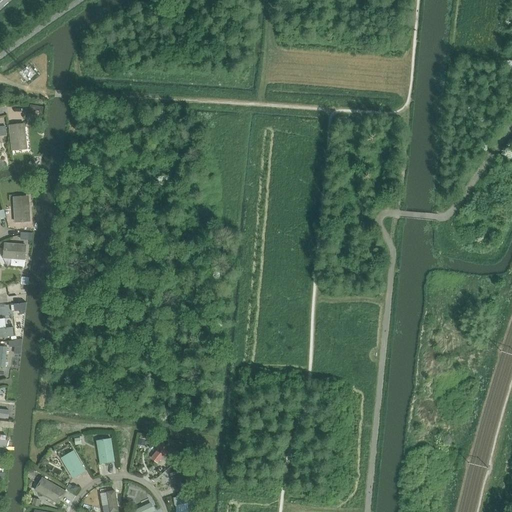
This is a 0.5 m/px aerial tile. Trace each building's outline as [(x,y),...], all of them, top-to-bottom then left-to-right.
[(26,136),(24,124),(10,125),(12,146),(21,145),(22,146),(26,145),(26,144),(26,141),(25,140),(25,136),(26,136)] [(19,200),(15,200),(15,201),(15,205),(16,206),(16,210),(15,210),(16,222),(30,221),(29,200),(20,201),(19,200)] [(6,244),(5,257),(13,257),(13,258),(25,259),(26,245),(6,244)] [(27,303),(14,304),(14,305),(15,311),(21,311),(21,313),(26,313),(27,303)] [(0,337),(16,336),(15,327),(6,328),(0,329),(0,326),(0,337)] [(23,340),(10,341),(10,347),(16,346),(15,353),(21,354),(23,340)] [(0,409),(0,417),(9,418),(10,410),(0,409)] [(104,449),(99,450),(101,464),(115,461),(112,439),(103,440),(104,449)] [(158,450),(152,458),(159,463),(165,455),(170,459),(176,452),(158,439),(153,445),(158,450)] [(74,451),(62,458),(74,478),(86,471),(74,451)] [(191,467),(171,474),(174,482),(186,478),(189,486),(196,483),(191,467)] [(48,481),(41,493),(52,500),(52,499),(55,501),(59,504),(66,491),(48,481)] [(109,505),(103,507),(104,511),(114,511),(119,511),(115,491),(107,493),(109,505)] [(197,511),(195,495),(175,498),(176,505),(189,503),(190,511),(197,511)] [(151,503),(132,511),(152,511),(155,511),(154,508),(153,506),(151,503)]
